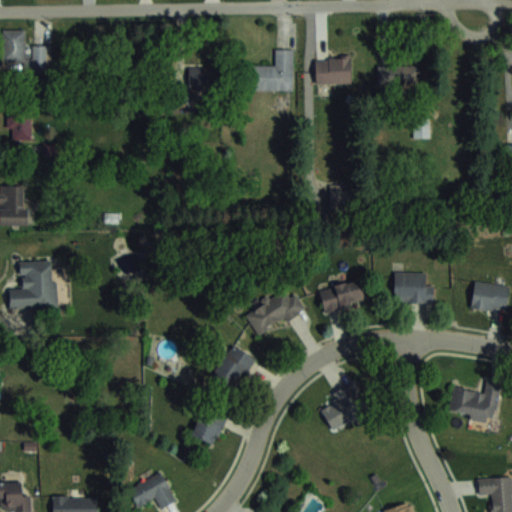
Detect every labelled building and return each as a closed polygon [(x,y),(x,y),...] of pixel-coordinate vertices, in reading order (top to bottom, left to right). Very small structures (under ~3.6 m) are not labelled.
[(32,44),(32,55),(25,55),(25,29),(2,29),(3,68),(49,68),(49,44),(32,44)] [(293,48),(274,48),(274,63),(251,63),(251,89),(293,89),(293,48)] [(350,81),(350,55),(317,55),(317,81),(350,81)] [(377,63),(377,84),(417,84),(417,63),(377,63)] [(216,88),(216,66),(188,66),(188,88),(216,88)] [(8,139),(30,139),(30,114),(8,114),(8,139)] [(430,137),(430,116),(414,116),(414,137),(430,137)] [(330,207),(351,207),(351,183),(330,183),(330,207)] [(0,224),(27,225),(27,185),(0,184),(0,224)] [(9,289),(9,309),(55,308),(54,261),(20,261),(21,288),(9,289)] [(394,301),(433,301),(433,284),(425,284),(425,272),(394,272),(394,301)] [(359,278),(319,292),(326,313),(367,299),(359,278)] [(472,306),(507,308),(509,283),(473,281),(472,306)] [(258,335),(303,308),(295,293),(291,296),(286,288),(245,312),(258,335)] [(253,355),(228,344),(212,380),(238,391),(253,355)] [(493,420),(500,384),(486,382),(484,391),(453,386),(448,412),(493,420)] [(319,405),(332,429),(369,409),(356,385),(319,405)] [(212,444),(227,416),(205,405),(191,434),(212,444)] [(176,498),(160,471),(128,489),(138,507),(155,497),(161,507),(176,498)] [(511,511),(511,509),(511,477),(478,478),(479,494),(490,494),(490,511),(511,511)] [(30,511),(30,494),(21,494),(21,482),(0,482),(0,498),(1,499),(1,511),(30,511)] [(96,511),(97,495),(53,494),(52,511),(96,511)] [(415,511),(412,501),(379,511),(415,511)]
